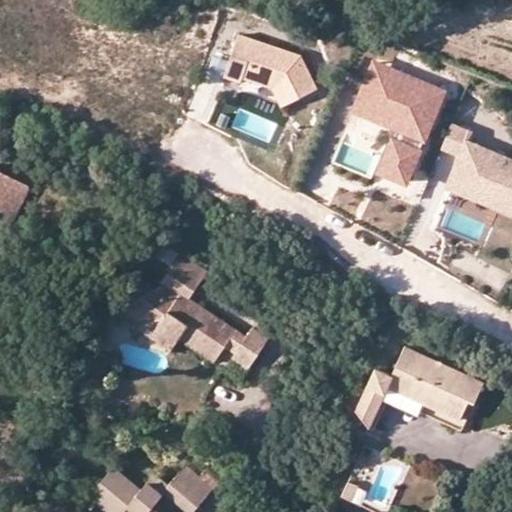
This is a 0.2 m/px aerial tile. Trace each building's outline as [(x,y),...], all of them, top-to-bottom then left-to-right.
[(240,33),(226,75),(243,80),(245,76),(274,86),(284,105),(319,88),(303,55),(240,33)] [(372,115),(392,68),(373,60),(354,107),(372,115)] [(405,179),(443,89),(392,68),(372,115),(397,125),(402,127),(397,139),(392,137),(379,169),(405,179)] [(456,122),(445,147),(464,155),(469,157),(464,168),(480,174),(474,189),(499,199),(497,204),(511,210),(511,157),(473,141),(477,131),(456,122)] [(397,139),(402,127),(397,125),(392,137),(397,139)] [(469,157),(464,155),(451,185),(497,204),(499,199),(474,189),(480,174),(464,168),(469,157)] [(0,224),(5,220),(4,218),(30,188),(0,172),(0,224)] [(0,241),(4,240),(32,190),(30,188),(4,218),(5,220),(0,224),(0,241)] [(174,258),(158,282),(190,303),(206,278),(174,258)] [(199,308),(158,282),(152,292),(140,284),(124,308),(145,321),(140,329),(171,349),(178,338),(210,358),(215,357),(222,347),(233,354),(229,361),(248,373),(269,340),(252,329),(246,339),(199,308)] [(372,424),(385,395),(389,384),(469,418),(483,383),(409,346),(393,374),(374,368),(355,408),(372,424)] [(389,384),(385,395),(464,429),(469,418),(389,384)] [(137,511),(153,511),(169,493),(194,511),(210,492),(178,467),(164,486),(150,475),(134,495),(107,473),(88,497),(107,511),(127,511),(131,507),(137,511)] [(350,495),(357,481),(347,478),(343,492),(350,495)]
